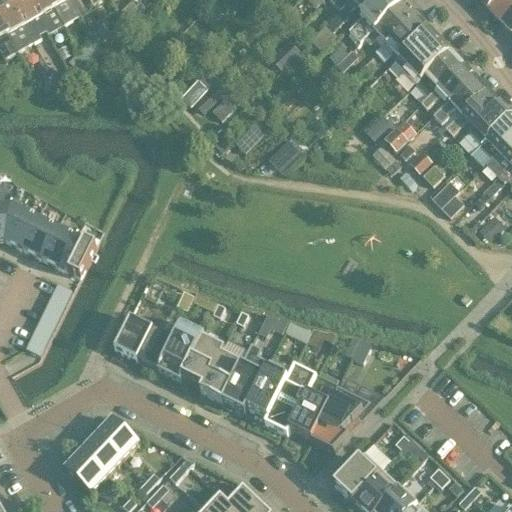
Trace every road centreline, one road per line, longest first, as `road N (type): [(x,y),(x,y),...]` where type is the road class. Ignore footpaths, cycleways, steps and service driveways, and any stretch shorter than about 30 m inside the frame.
road 1 (unknown): [(210,170),(396,194),(511,282)]
road 2 (residential): [(307,511),(256,463),(110,391),(28,433)]
road 3 (residential): [(416,391),(511,481)]
